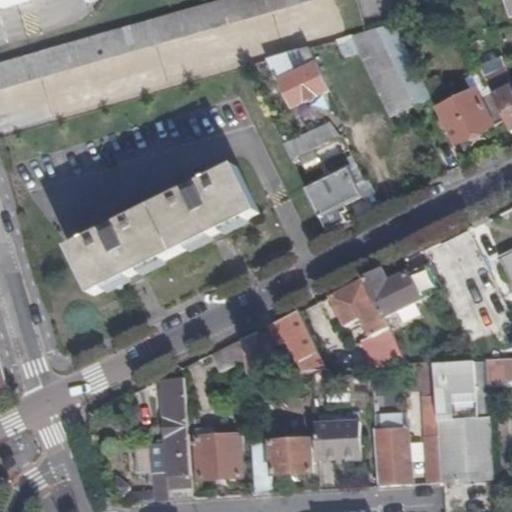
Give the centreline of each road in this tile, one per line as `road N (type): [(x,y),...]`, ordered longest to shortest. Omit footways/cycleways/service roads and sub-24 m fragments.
road 1 (residential): [(43,410),(511,177)]
road 2 (residential): [(43,410),(0,261)]
